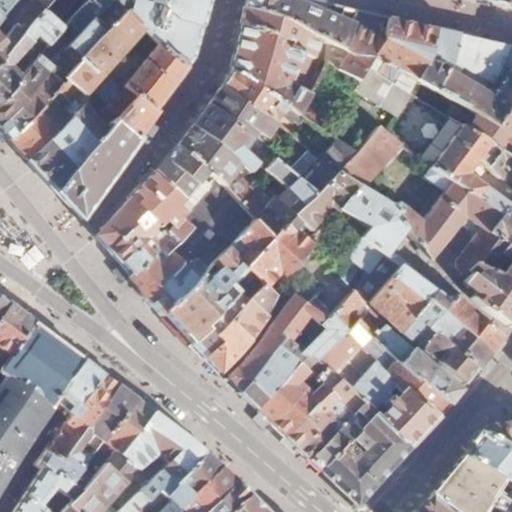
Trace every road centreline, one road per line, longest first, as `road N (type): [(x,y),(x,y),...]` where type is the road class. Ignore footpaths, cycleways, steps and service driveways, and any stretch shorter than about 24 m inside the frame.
road 1 (residential): [(129,357),(316,511)]
road 2 (residential): [(380,511),(511,358)]
road 3 (residential): [(0,266),(129,357)]
road 4 (residential): [(58,247),(129,357)]
